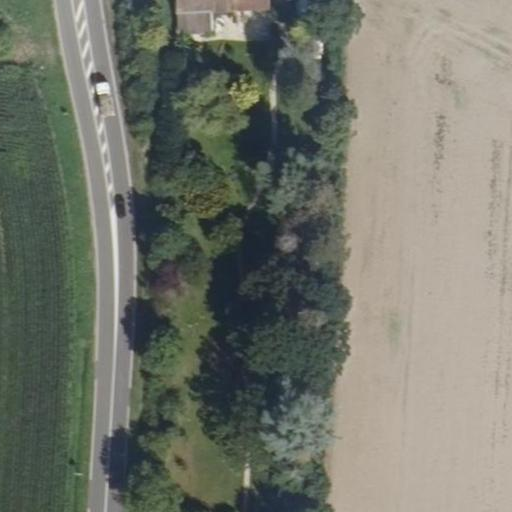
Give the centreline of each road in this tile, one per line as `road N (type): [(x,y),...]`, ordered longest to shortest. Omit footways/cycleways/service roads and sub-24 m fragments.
road 1 (unknown): [(277,0),(274,158),(238,266),(242,503)]
road 2 (secondary): [(110,241),(101,511)]
road 3 (secondary): [(63,0),(110,241)]
road 4 (secondary): [(110,241),(112,153),(89,0)]
